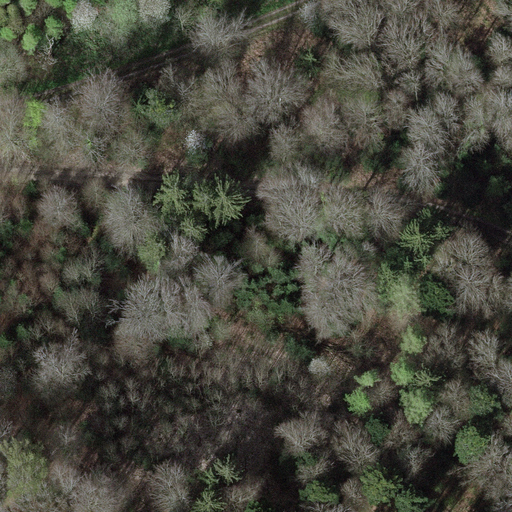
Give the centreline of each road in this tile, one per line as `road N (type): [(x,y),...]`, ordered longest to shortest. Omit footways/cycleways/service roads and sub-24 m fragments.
road 1 (track): [(0,170),(388,201),(511,237)]
road 2 (track): [(0,102),(297,0)]
